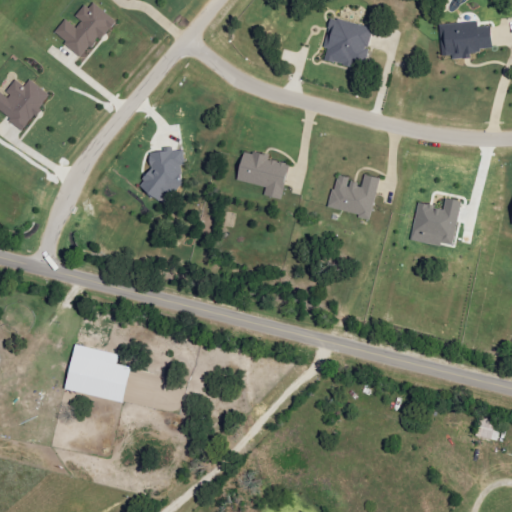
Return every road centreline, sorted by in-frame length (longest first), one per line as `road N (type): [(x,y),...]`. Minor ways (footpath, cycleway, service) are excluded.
road 1 (residential): [(511,391),(0,260)]
road 2 (residential): [(191,34),(262,78),(415,119),(511,126)]
road 3 (residential): [(44,272),(85,167),(218,0)]
